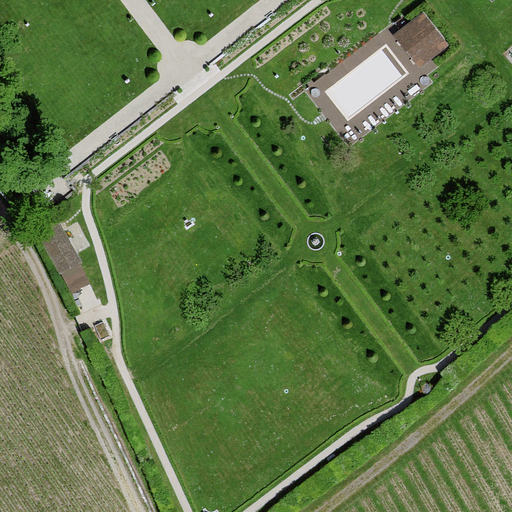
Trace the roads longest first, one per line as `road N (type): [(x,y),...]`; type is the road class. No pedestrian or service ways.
road 1 (track): [(321,511),(511,351)]
road 2 (track): [(67,327),(83,390),(139,511)]
road 3 (track): [(160,511),(89,360)]
road 4 (track): [(0,207),(67,327)]
